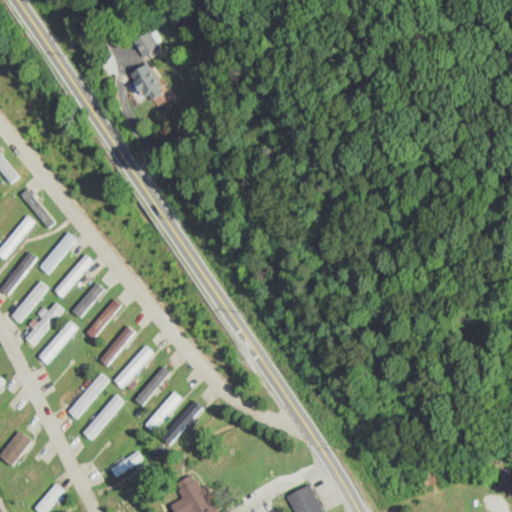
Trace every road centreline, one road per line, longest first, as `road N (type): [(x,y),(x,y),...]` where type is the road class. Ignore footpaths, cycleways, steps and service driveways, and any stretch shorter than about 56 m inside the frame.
road 1 (secondary): [(361,511),(17,0)]
road 2 (residential): [(96,511),(0,326),(221,390),(286,424),(306,423)]
